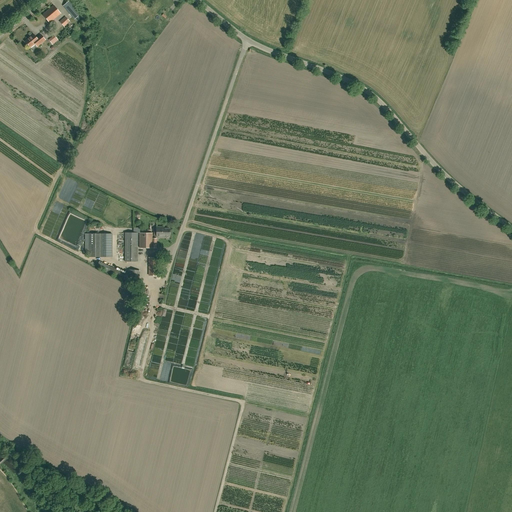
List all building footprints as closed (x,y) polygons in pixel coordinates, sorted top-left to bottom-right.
[(80,14),(69,1),(63,6),(74,19),(75,19),(77,22),(83,17),(80,14)] [(54,6),(43,15),(49,23),(60,13),(54,6)] [(65,17),(60,22),(64,27),(70,21),(65,17)] [(34,34),(25,41),(30,47),(35,44),(37,46),(45,40),(41,35),(37,38),(34,34)] [(52,44),(58,40),(55,35),(48,39),(52,44)] [(165,236),(170,236),(170,229),(164,229),(164,227),(156,227),(156,230),(154,230),(154,236),(156,236),(156,237),(165,237),(165,236)] [(137,261),(137,239),(137,233),(125,233),(125,239),(125,261),(137,261)] [(152,233),(139,233),(139,248),(157,248),(157,238),(152,238),(152,233)] [(100,257),(100,234),(89,234),(89,257),(100,257)] [(112,234),(100,234),(100,257),(112,257),(112,234)] [(123,279),(123,277),(125,274),(99,262),(97,266),(123,279)] [(139,283),(140,271),(129,270),(128,282),(139,283)]
